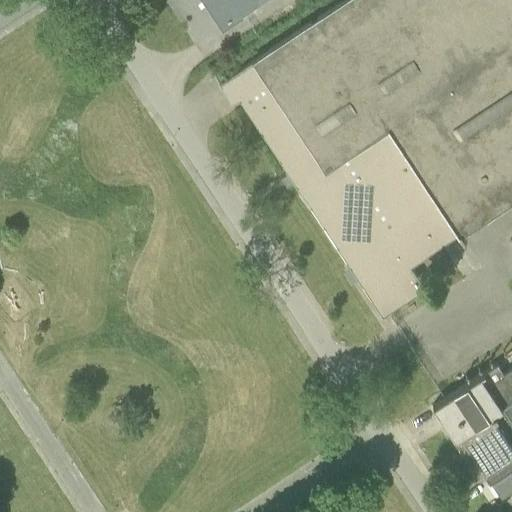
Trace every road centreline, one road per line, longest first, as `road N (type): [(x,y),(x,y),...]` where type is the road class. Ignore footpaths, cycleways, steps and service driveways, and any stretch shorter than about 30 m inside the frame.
road 1 (residential): [(379,434),(89,0)]
road 2 (residential): [(87,511),(0,375)]
road 3 (residential): [(265,511),(379,434)]
